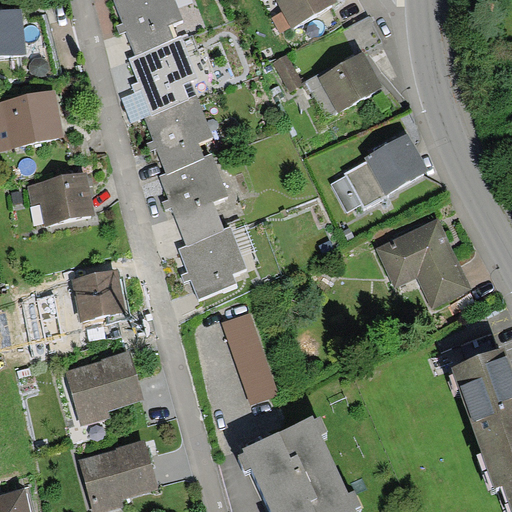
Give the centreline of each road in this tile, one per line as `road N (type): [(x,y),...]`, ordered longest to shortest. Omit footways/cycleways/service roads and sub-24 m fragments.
road 1 (residential): [(80,0),(217,511)]
road 2 (tertiary): [(422,0),(438,101),(511,257)]
